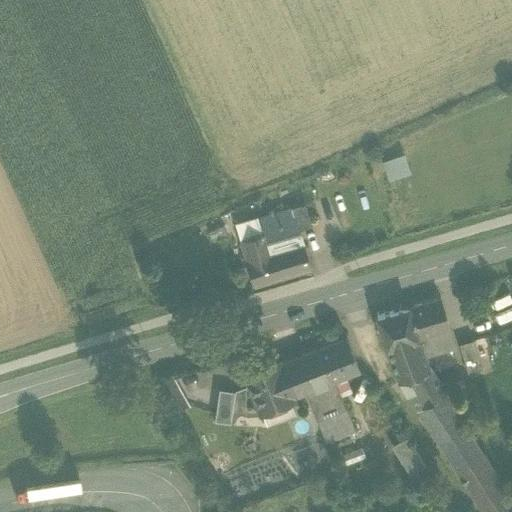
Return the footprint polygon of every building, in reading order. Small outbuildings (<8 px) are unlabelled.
[(384,159),(390,179),(413,171),(407,151),(384,159)] [(304,204),(289,208),(296,231),(298,230),(311,226),(304,204)] [(289,208),(235,224),(253,286),(311,269),(298,230),(296,231),(289,208)] [(440,296),(407,306),(417,338),(418,337),(424,355),(454,346),(440,296)] [(407,306),(376,315),(386,347),(398,381),(430,368),(429,368),(424,355),(418,337),(417,338),(407,306)] [(278,363),(277,363),(290,398),(292,397),(305,392),(316,419),(345,408),(334,380),(359,370),(346,336),(278,363)] [(473,339),(458,344),(467,372),(482,368),(473,339)] [(267,368),(256,373),(252,371),(245,374),(260,413),(293,400),(292,397),(290,398),(277,363),(278,363),(277,361),(269,364),(267,368)] [(430,368),(398,381),(415,408),(417,407),(444,390),(430,368)] [(234,391),(219,389),(214,420),(230,423),(234,391)] [(444,390),(417,407),(431,430),(458,413),(444,390)] [(345,408),(316,419),(326,442),(354,431),(345,408)] [(511,498),(458,413),(431,430),(482,511),(492,511),(511,500),(511,499),(511,498)] [(408,436),(391,446),(412,480),(428,470),(408,436)] [(511,511),(511,499),(511,500),(492,511),(511,511)]
